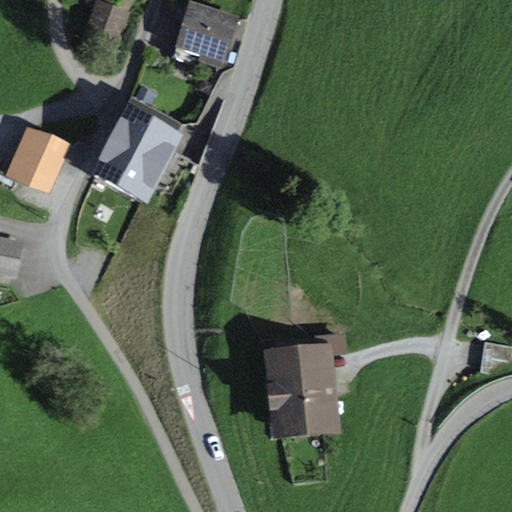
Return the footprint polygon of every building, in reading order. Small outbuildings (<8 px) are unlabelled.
[(98,6),(85,41),(113,51),(123,24),(113,20),(116,12),(98,6)] [(194,10),(183,49),(203,55),(201,61),(219,66),(233,21),(194,10)] [(122,139),(105,173),(157,200),(162,190),(169,194),(186,161),(161,147),(173,123),(134,102),(116,136),(122,139)] [(47,191),(66,150),(33,135),(14,176),(47,191)] [(0,242),(0,272),(12,275),(18,245),(0,242)] [(480,373),(509,377),(511,355),(511,347),(485,343),(480,373)] [(276,358),(284,431),(328,426),(321,353),(276,358)]
